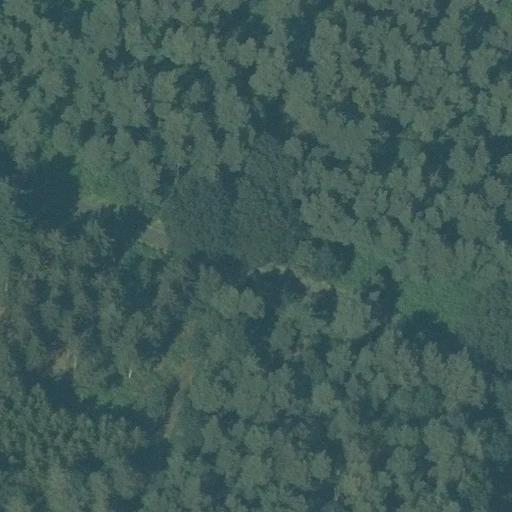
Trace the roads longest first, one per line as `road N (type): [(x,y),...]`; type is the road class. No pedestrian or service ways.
road 1 (track): [(511,369),(237,265)]
road 2 (track): [(237,265),(340,0)]
road 3 (track): [(138,511),(237,265)]
road 4 (track): [(237,265),(0,176)]
